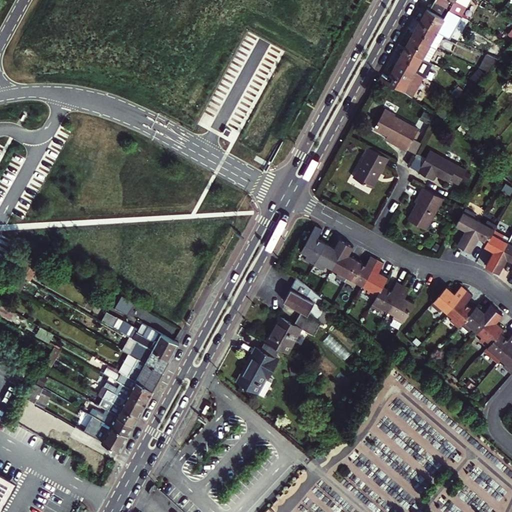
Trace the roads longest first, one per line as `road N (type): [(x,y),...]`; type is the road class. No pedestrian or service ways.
road 1 (primary): [(282,190),(108,511)]
road 2 (primary): [(123,511),(294,196)]
road 3 (residential): [(0,97),(45,91),(102,99),(282,190)]
road 4 (residential): [(294,196),(402,256),(475,274),(511,303)]
road 5 (primary): [(294,196),(403,0)]
road 6 (primary): [(385,0),(282,190)]
